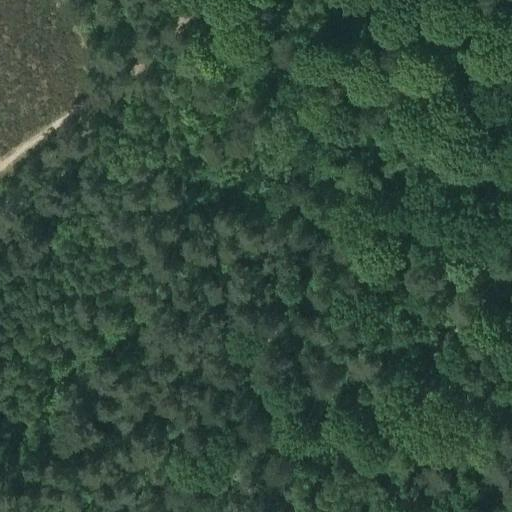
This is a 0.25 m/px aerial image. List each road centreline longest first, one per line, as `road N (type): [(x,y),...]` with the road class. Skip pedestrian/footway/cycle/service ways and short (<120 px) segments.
road 1 (track): [(188,0),(511,282)]
road 2 (track): [(279,511),(442,348),(511,263)]
road 3 (track): [(194,4),(148,61),(0,172)]
